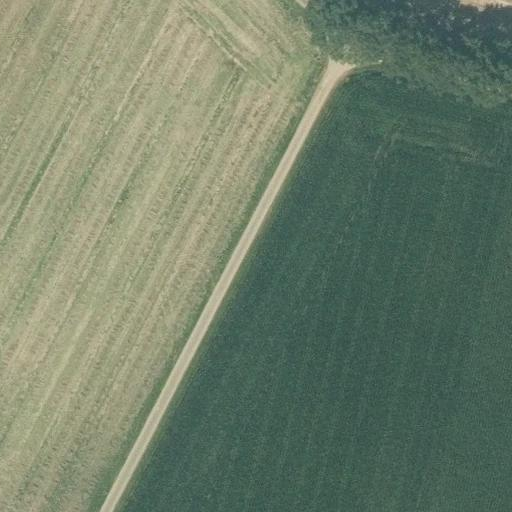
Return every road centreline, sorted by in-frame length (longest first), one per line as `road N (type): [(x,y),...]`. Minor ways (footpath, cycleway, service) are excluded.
road 1 (unclassified): [(105,511),(349,37)]
road 2 (unknown): [(466,79),(217,511)]
road 3 (unclassified): [(349,37),(395,58),(511,89)]
